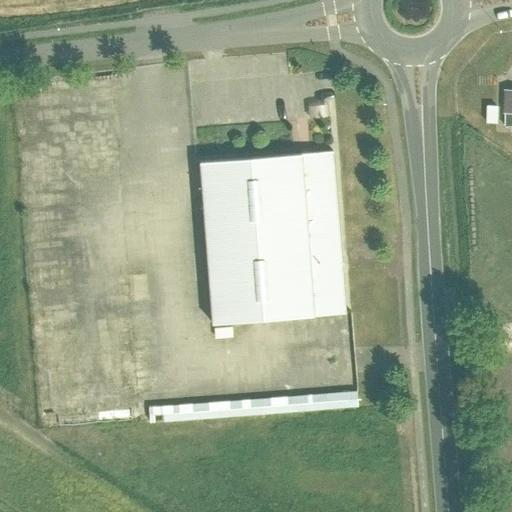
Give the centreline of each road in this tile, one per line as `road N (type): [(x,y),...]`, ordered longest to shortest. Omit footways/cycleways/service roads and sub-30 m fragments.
road 1 (tertiary): [(416,48),(450,511)]
road 2 (unclassified): [(0,60),(366,16)]
